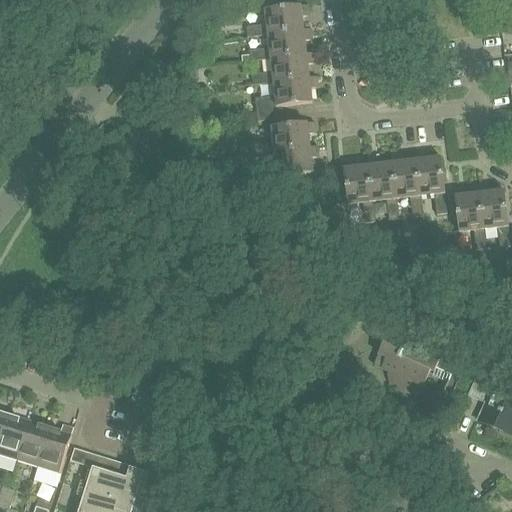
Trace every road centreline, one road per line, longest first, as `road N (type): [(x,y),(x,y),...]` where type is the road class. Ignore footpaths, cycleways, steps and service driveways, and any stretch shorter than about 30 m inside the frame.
road 1 (residential): [(0,216),(168,0)]
road 2 (residential): [(141,511),(159,452),(90,431),(98,405),(0,374)]
road 3 (residential): [(480,107),(353,117),(337,0)]
